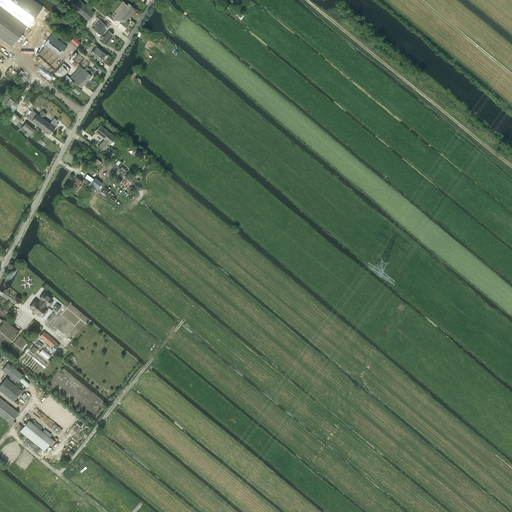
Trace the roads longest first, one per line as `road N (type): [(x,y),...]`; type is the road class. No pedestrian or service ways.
road 1 (unclassified): [(0,275),(65,145),(154,0)]
road 2 (track): [(0,393),(23,412),(11,430),(60,474),(176,326)]
road 3 (track): [(511,76),(419,0)]
